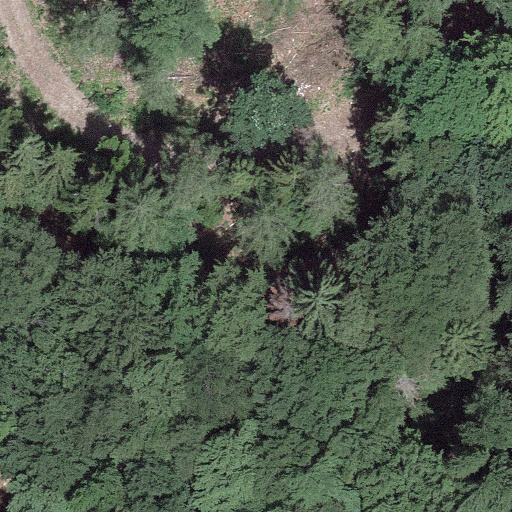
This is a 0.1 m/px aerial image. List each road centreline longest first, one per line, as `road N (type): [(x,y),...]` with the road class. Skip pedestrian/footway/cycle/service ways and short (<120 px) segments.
road 1 (track): [(511,48),(326,155),(247,178),(179,183),(129,167),(38,88),(7,0)]
road 2 (track): [(0,266),(196,299),(285,291),(357,264),(511,156)]
